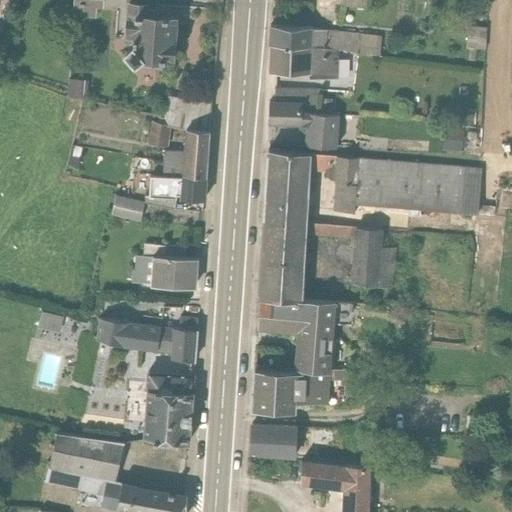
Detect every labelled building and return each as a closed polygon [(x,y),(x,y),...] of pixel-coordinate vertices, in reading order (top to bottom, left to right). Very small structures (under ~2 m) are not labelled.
[(101,0),(74,0),(72,15),(100,18),(101,0)] [(150,1),(127,1),(123,50),(137,66),(160,69),(163,60),(173,62),(175,17),(148,11),(150,1)] [(470,44),(487,46),(489,26),(472,24),(470,44)] [(271,28),(271,45),(310,46),(310,29),(271,28)] [(310,46),(271,45),(270,72),(310,73),(310,46)] [(336,52),(310,46),(310,73),(336,75),(336,52)] [(166,97),(162,126),(208,133),(212,104),(166,97)] [(301,104),(269,103),(268,125),(304,127),(303,145),(337,147),(339,115),(300,113),(301,104)] [(464,148),(466,131),(448,129),(446,146),(464,148)] [(206,176),(208,133),(183,131),(183,151),(162,151),(163,173),(181,176),(206,176)] [(306,223),(308,156),(267,153),(264,222),(306,223)] [(480,171),(308,156),(309,192),(335,193),(332,200),(476,217),(480,171)] [(180,200),(181,176),(147,174),(146,198),(180,200)] [(206,176),(181,176),(180,200),(205,200),(206,176)] [(351,235),(351,222),(309,221),(309,234),(351,235)] [(306,223),(264,222),(259,301),(301,302),(306,223)] [(395,248),(379,247),(380,232),(352,230),(348,283),(359,284),(391,287),(395,248)] [(144,245),(143,255),(183,257),(184,247),(144,245)] [(183,257),(151,256),(150,286),(194,287),(195,258),(183,257)] [(301,302),(259,301),(256,329),(294,333),(294,373),(328,375),(332,303),(301,302)] [(158,327),(100,320),(98,343),(152,351),(148,388),(191,391),(195,319),(163,316),(158,327)] [(294,373),(253,371),(251,410),(293,412),(294,402),(327,404),(328,375),(294,373)] [(148,388),(146,389),(141,440),(188,444),(191,391),(148,388)] [(466,416),(465,438),(476,439),(477,417),(466,416)] [(295,430),(253,426),(250,454),(292,458),(295,430)] [(122,443),(58,432),(43,482),(109,496),(122,443)] [(366,511),(368,468),(301,462),(299,484),(341,492),(340,511),(366,511)] [(183,511),(185,495),(123,481),(116,511),(120,511),(183,511)]
